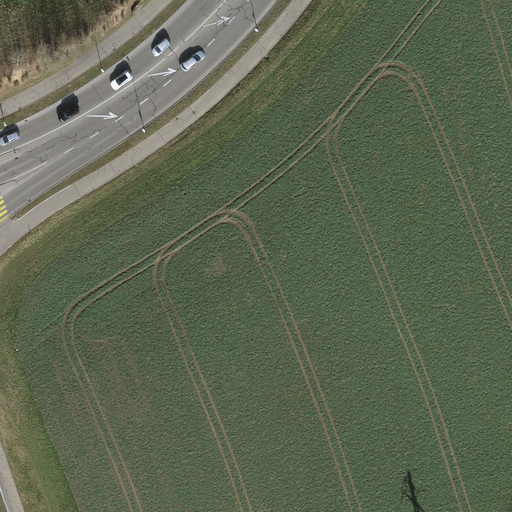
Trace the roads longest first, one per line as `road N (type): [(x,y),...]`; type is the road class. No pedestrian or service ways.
road 1 (secondary): [(116,111),(182,59),(237,0)]
road 2 (secondary): [(0,209),(116,111)]
road 3 (secondary): [(116,111),(0,160)]
